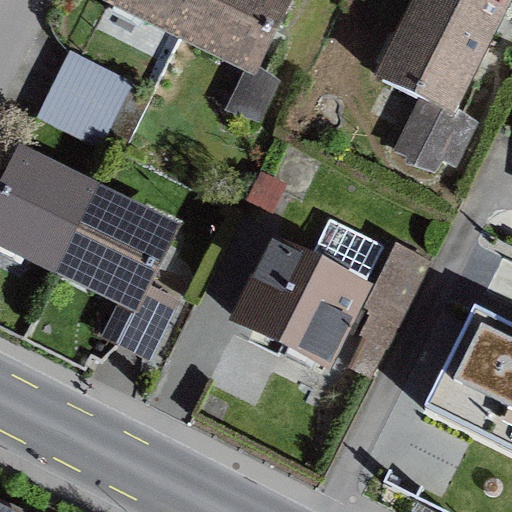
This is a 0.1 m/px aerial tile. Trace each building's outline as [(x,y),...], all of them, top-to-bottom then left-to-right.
[(112,0),(182,35),(199,0),(112,0)] [(290,0),(199,0),(182,35),(252,70),(255,71),(256,69),(290,0)] [(421,0),(419,4),(488,38),(507,0),(421,0)] [(450,112),(488,38),(419,4),(381,80),(427,103),(402,152),(407,155),(405,161),(427,172),(436,161),(450,168),(469,130),(456,123),(450,112)] [(56,86),(114,115),(128,86),(71,58),(56,86)] [(255,71),(252,70),(231,112),(255,120),(274,81),(256,69),(255,71)] [(85,172),(114,115),(56,86),(28,143),(85,172)] [(18,159),(0,195),(0,240),(60,269),(96,197),(18,159)] [(246,200),(270,212),(281,189),(257,177),(246,200)] [(96,197),(60,269),(93,286),(134,306),(116,344),(144,358),(172,301),(147,288),(173,235),(96,197)] [(239,324),(325,366),(347,320),(383,248),(328,221),(306,267),(275,251),(239,324)] [(399,248),(370,306),(376,310),(368,326),(370,327),(351,367),(370,377),(427,262),(399,248)] [(511,329),(474,311),(424,410),(511,454),(511,329)]
